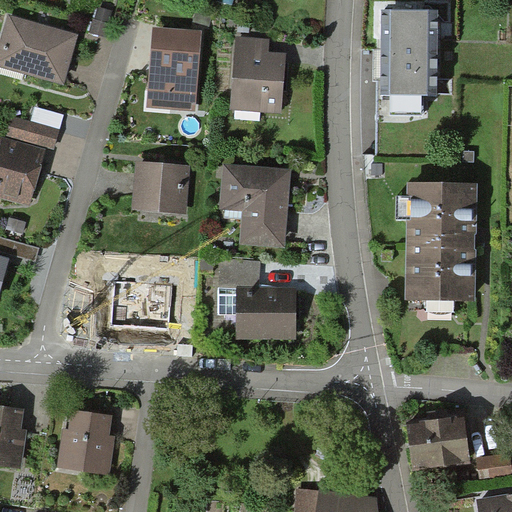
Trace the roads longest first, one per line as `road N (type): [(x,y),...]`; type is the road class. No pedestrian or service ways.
road 1 (residential): [(350,0),(341,160),(371,383)]
road 2 (residential): [(40,361),(123,33)]
road 3 (residential): [(371,383),(155,371)]
road 4 (unknown): [(489,393),(486,239)]
road 5 (residential): [(136,511),(155,371)]
road 6 (residential): [(511,394),(371,383)]
road 7 (residential): [(371,383),(396,511)]
